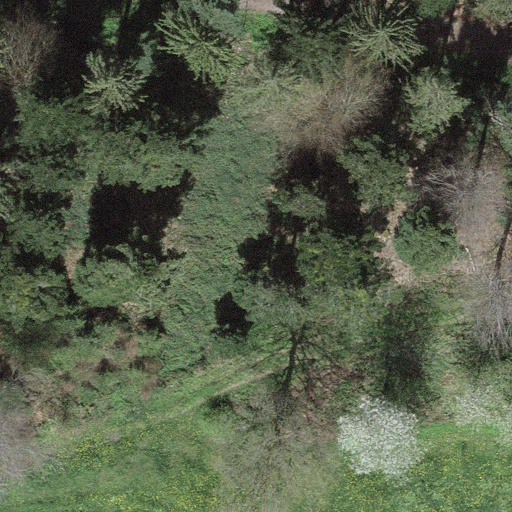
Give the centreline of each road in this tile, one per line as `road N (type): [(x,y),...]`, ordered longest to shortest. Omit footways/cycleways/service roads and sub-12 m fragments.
road 1 (track): [(511,306),(344,338),(303,365),(294,389),(300,407),(318,418),(511,429)]
road 2 (track): [(281,0),(511,42)]
